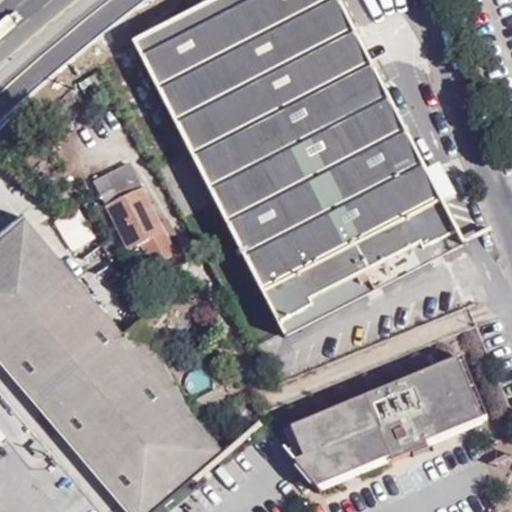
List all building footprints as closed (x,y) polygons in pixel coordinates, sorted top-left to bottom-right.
[(465,244),(340,0),(217,0),(134,43),(285,336),(465,244)] [(130,164),(99,180),(94,183),(128,251),(139,246),(150,267),(175,254),(130,164)] [(181,396),(141,320),(122,335),(73,279),(57,260),(25,222),(0,242),(0,359),(128,511),(150,511),(219,456),(222,453),(192,418),(181,396)] [(57,260),(73,279),(94,262),(78,242),(57,260)] [(315,490),(389,460),(384,446),(394,442),(397,448),(405,445),(408,452),(410,457),(425,450),(424,446),(481,422),(455,361),(289,430),(296,448),(283,454),(315,490)] [(192,418),(222,406),(213,383),(181,396),(192,418)] [(389,460),(408,452),(405,445),(397,448),(394,442),(384,446),(389,460)]
